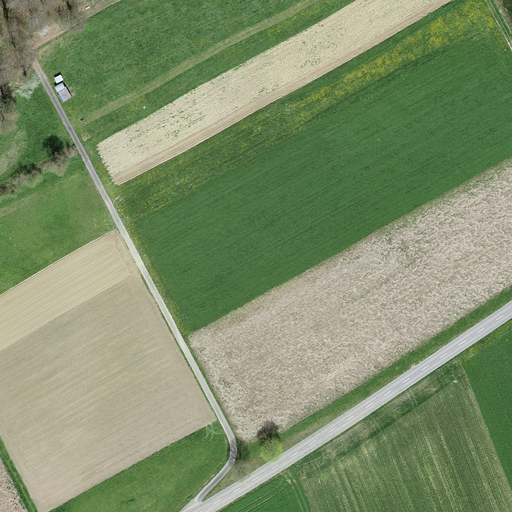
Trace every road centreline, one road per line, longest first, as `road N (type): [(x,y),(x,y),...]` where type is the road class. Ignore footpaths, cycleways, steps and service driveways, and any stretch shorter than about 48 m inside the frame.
road 1 (track): [(30,58),(233,446),(193,511)]
road 2 (tertiary): [(200,511),(511,309)]
